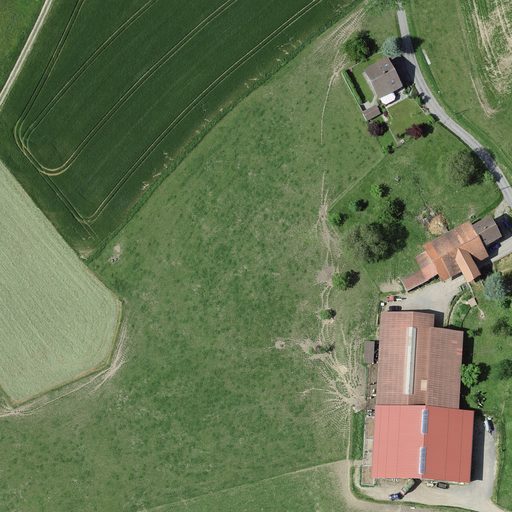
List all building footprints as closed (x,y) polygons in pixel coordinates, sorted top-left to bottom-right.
[(403,90),(389,63),(365,75),(379,102),(403,90)] [(379,117),(375,109),(361,116),(365,124),(379,117)] [(21,144),(4,125),(0,128),(0,146),(8,156),(21,144)] [(472,227),(469,221),(421,246),(425,253),(414,259),(419,270),(399,280),(405,291),(438,274),(441,281),(460,271),(466,282),(480,275),(473,263),(486,256),(482,247),(501,238),(490,217),(472,227)] [(432,329),(433,315),(381,312),(380,341),(365,341),(364,365),(368,366),(377,366),(372,478),(469,484),(474,411),(459,411),(462,332),(432,329)]
